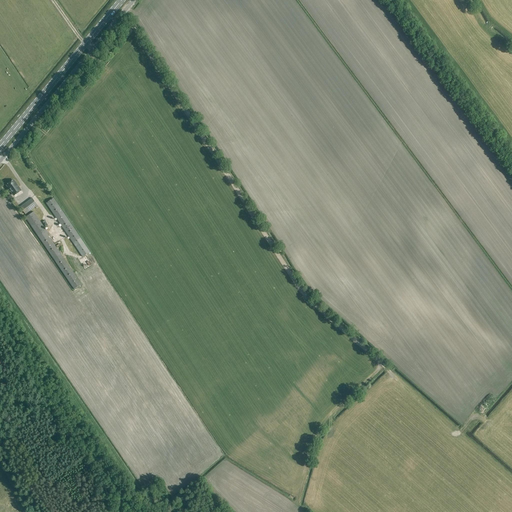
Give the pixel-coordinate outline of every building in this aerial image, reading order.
[(13,180),(7,184),(11,190),(10,190),(15,198),(18,196),(23,193),(18,185),(17,186),(13,180)] [(32,198),(25,203),(20,207),(25,214),(35,207),(36,208),(38,207),(32,198)] [(90,252),(81,239),(53,198),(46,203),(83,257),(90,252)] [(25,217),(74,290),(81,285),(45,232),(46,231),(33,212),(25,217)] [(88,255),(86,258),(85,257),(83,261),(92,265),(94,262),(91,260),(93,257),(88,255)]
